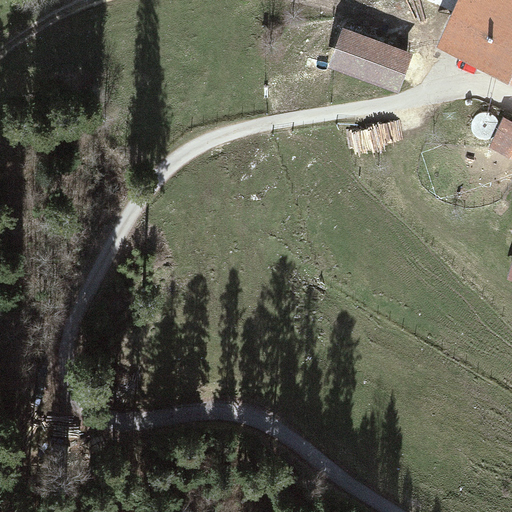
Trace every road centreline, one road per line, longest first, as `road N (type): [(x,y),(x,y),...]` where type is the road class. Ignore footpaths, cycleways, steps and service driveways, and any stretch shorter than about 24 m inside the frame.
road 1 (track): [(511,100),(449,87),(244,129),(185,153),(118,211),(69,281),(52,355),(67,401),(94,415),(259,413),(398,511)]
road 2 (track): [(314,0),(391,28),(430,53),(449,87)]
